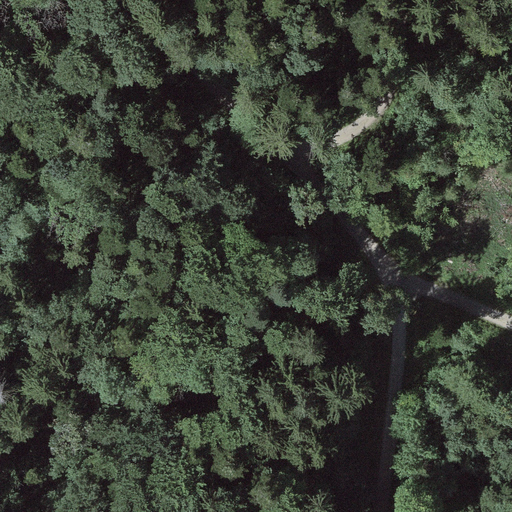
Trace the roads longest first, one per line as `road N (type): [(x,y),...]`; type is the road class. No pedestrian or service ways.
road 1 (track): [(132,0),(330,199),(384,265),(398,297),(398,379),(379,511)]
road 2 (track): [(297,165),(351,139),(386,98),(402,35),(400,0)]
road 3 (track): [(511,320),(384,265)]
